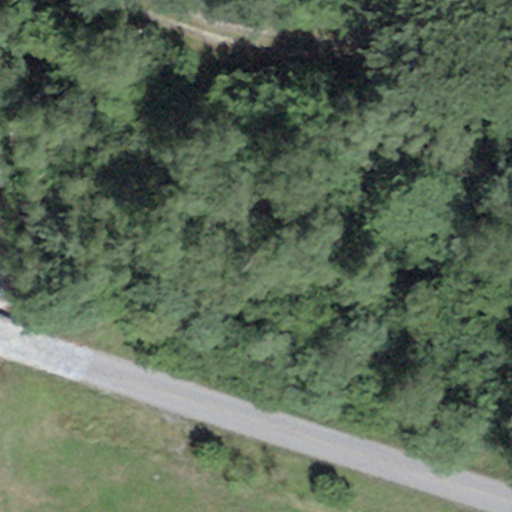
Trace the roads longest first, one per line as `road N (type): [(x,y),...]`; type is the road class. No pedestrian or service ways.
road 1 (unclassified): [(511,503),(0,337)]
road 2 (track): [(119,0),(225,37),(511,62)]
